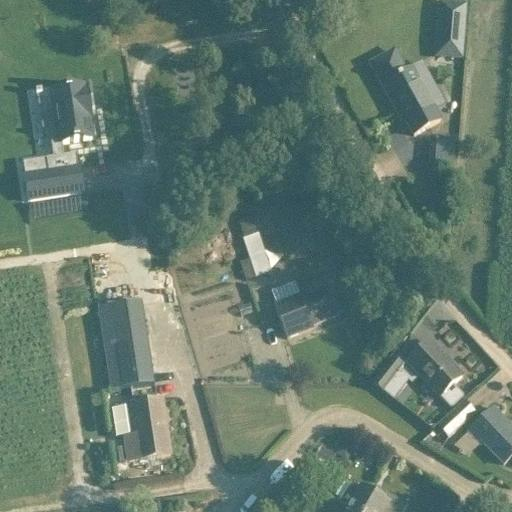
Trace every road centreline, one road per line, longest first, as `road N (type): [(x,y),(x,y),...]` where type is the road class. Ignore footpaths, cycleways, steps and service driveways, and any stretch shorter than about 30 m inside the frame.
road 1 (track): [(511,369),(432,277),(316,73),(288,0)]
road 2 (unclassified): [(511,501),(479,497),(340,417),(313,426),(261,480),(190,485)]
road 3 (track): [(10,511),(190,485)]
